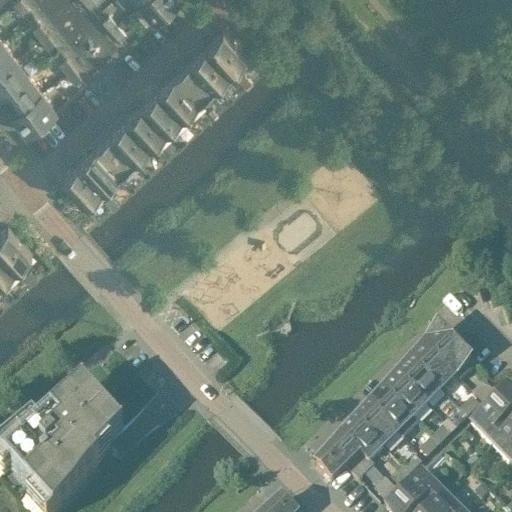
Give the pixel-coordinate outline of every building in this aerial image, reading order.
[(20,14),(28,8),(21,0),(17,0),(13,4),(20,14)] [(156,19),(176,0),(140,0),(139,1),(156,19)] [(110,30),(117,24),(108,15),(101,21),(110,30)] [(40,39),(47,33),(35,18),(28,24),(40,39)] [(119,39),(125,33),(117,24),(110,30),(119,39)] [(247,55),(246,54),(223,28),(206,44),(230,70),(247,55)] [(43,44),(51,38),(47,33),(40,39),(43,44)] [(0,69),(15,58),(3,42),(0,44),(0,69)] [(214,85),(230,70),(206,44),(190,58),(214,85)] [(66,73),(73,67),(62,52),(54,58),(66,73)] [(0,97),(28,75),(15,58),(0,69),(0,97)] [(198,99),(214,85),(190,58),(174,73),(198,99)] [(70,78),(77,72),(73,67),(66,73),(70,78)] [(182,114),(198,99),(174,73),(158,87),(182,114)] [(246,88),(253,83),(244,73),(238,79),(246,88)] [(0,97),(12,113),(41,91),(28,75),(0,97)] [(166,128),(182,114),(158,87),(142,102),(166,128)] [(27,132),(56,110),(41,91),(12,113),(27,132)] [(150,143),(166,128),(142,102),(126,116),(150,143)] [(215,117),(218,114),(212,107),(209,110),(209,111),(207,113),(210,117),(213,115),(215,117)] [(135,158),(150,143),(126,116),(110,131),(135,158)] [(119,172),(135,158),(110,131),(94,146),(119,172)] [(103,187),(119,172),(94,146),(78,160),(103,187)] [(86,202),(103,187),(78,160),(62,175),(86,202)] [(113,210),(119,205),(111,195),(105,201),(113,210)] [(32,251),(31,250),(8,225),(0,231),(0,249),(15,267),(32,251)] [(0,280),(15,267),(0,249),(0,280)] [(32,285),(38,279),(29,270),(23,275),(32,285)] [(447,341),(450,339),(445,334),(443,337),(441,335),(425,350),(428,353),(428,352),(455,379),(454,380),(459,384),(474,369),(447,341)] [(454,380),(455,379),(428,352),(428,353),(414,367),(440,393),(454,380)] [(426,408),(440,393),(414,367),(399,381),(426,408)] [(0,511),(95,511),(145,467),(131,453),(125,443),(119,434),(123,430),(122,429),(79,381),(41,412),(51,421),(39,433),(29,422),(0,446),(0,511)] [(411,422),(426,408),(399,381),(385,395),(411,422)] [(481,406),(491,396),(481,386),(471,396),(481,406)] [(511,397),(506,392),(470,428),(492,450),(511,429),(511,397)] [(397,436),(411,422),(385,395),(370,410),(397,436)] [(467,420),(476,410),(469,402),(459,412),(467,420)] [(382,451),(397,436),(370,410),(356,424),(382,451)] [(457,430),(467,420),(459,412),(449,422),(457,430)] [(369,465),(382,451),(356,424),(341,439),(343,441),(344,441),(368,465),(369,465)] [(511,429),(492,450),(511,470),(511,429)] [(438,449),(448,439),(440,431),(430,441),(438,449)] [(369,465),(368,465),(344,441),(343,441),(315,469),(324,479),(322,481),(326,485),(328,483),(331,485),(345,471),(358,484),(373,469),(369,465)] [(428,458),(438,449),(430,441),(420,451),(428,458)] [(462,463),(470,471),(478,463),(474,458),(467,458),(462,463)] [(409,477),(419,468),(411,460),(401,470),(409,477)] [(399,487),(409,477),(401,470),(391,479),(399,487)] [(481,475),(479,484),(486,486),(489,477),(481,475)] [(429,511),(443,498),(421,477),(386,511),(429,511)] [(385,501),(394,492),(384,482),(375,491),(385,501)] [(487,495),(480,488),(474,494),(481,501),(487,495)] [(503,496),(496,489),(489,496),(496,503),(503,496)] [(456,511),(443,498),(429,511),(456,511)] [(289,511),(281,503),(272,511),(289,511)]
